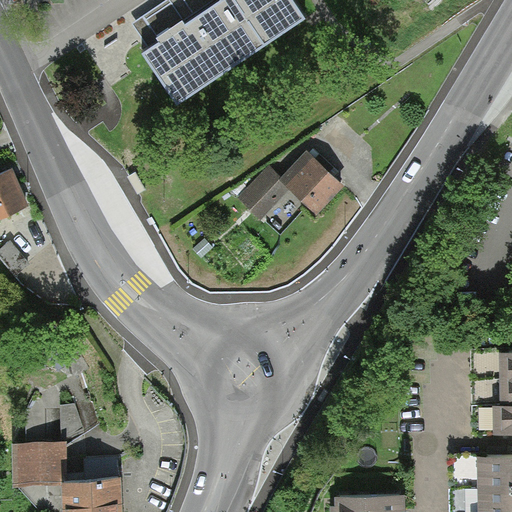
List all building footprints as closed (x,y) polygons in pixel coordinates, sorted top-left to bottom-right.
[(164,0),(132,23),(151,51),(143,57),(176,105),(300,20),(285,0),(164,0)] [(270,168),(240,199),(260,218),(289,187),(315,212),(341,185),(306,152),(281,178),(270,168)] [(14,171),(0,176),(0,222),(30,209),(14,171)] [(11,242),(0,251),(0,253),(18,275),(30,265),(11,242)] [(56,327),(37,342),(58,368),(77,353),(56,327)] [(473,439),(494,439),(493,412),(501,411),(500,357),(501,352),(473,352),(473,439)] [(511,356),(500,357),(501,411),(493,412),(494,439),(511,438),(511,356)] [(68,445),(16,447),(18,487),(66,484),(66,511),(126,511),(124,450),(81,452),(83,476),(70,477),(68,445)] [(450,511),(478,511),(477,461),(477,454),(449,455),(450,511)] [(511,511),(511,459),(477,461),(478,511),(511,511)] [(405,511),(405,496),(336,498),(336,510),(331,511),(405,511)]
